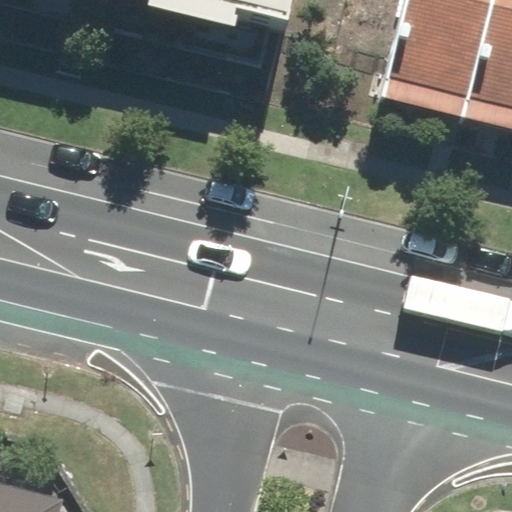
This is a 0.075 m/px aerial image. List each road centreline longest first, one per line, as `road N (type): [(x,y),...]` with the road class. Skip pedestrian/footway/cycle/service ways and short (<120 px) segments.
road 1 (secondary): [(0,214),(275,282)]
road 2 (residential): [(228,511),(275,282)]
road 3 (residential): [(406,317),(366,511)]
road 4 (secondary): [(275,282),(406,317)]
